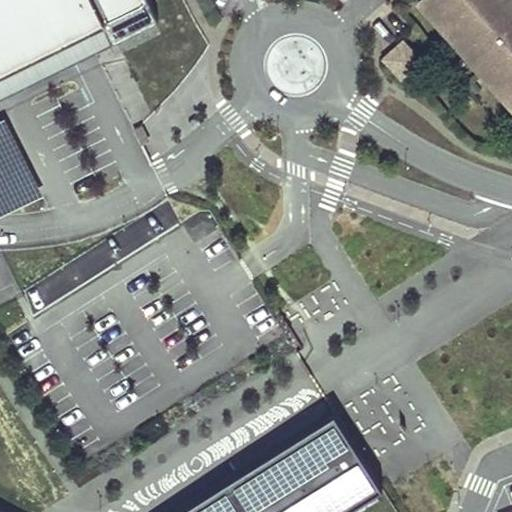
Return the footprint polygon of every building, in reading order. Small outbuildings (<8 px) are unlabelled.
[(0,0),(0,69),(98,22),(106,39),(151,17),(143,0),(144,0),(143,0),(0,0)] [(429,0),(415,0),(423,9),(424,8),(431,2),(429,0)] [(511,0),(429,0),(431,2),(424,8),(468,58),(472,55),(479,62),(475,65),(495,88),(499,85),(511,99),(511,0)] [(98,22),(0,69),(0,91),(106,39),(98,22)] [(383,58),(400,76),(418,60),(402,41),(383,58)] [(477,132),(493,123),(482,103),(466,112),(477,132)] [(143,139),(135,124),(127,127),(135,143),(143,139)] [(345,511),(384,488),(337,414),(183,511),(345,511)]
